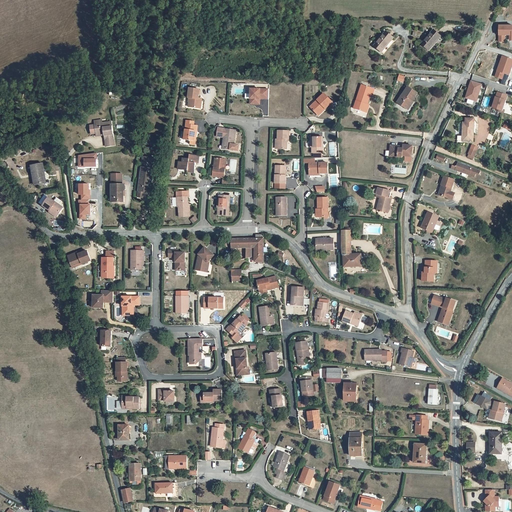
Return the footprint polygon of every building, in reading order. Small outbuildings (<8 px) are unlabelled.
[(510,36),(510,42),(511,41),(511,26),(499,27),(499,43),(505,43),(505,37),(510,36)] [(437,30),(424,43),(431,49),(443,36),(437,30)] [(387,32),(376,46),(384,52),(395,38),(387,32)] [(423,46),(429,51),(431,49),(424,43),(423,46)] [(511,70),(511,60),(503,57),(497,78),(508,82),(511,70)] [(483,85),(473,82),(467,100),(478,103),(483,85)] [(199,105),(200,96),(199,95),(199,86),(188,85),(188,95),(190,95),(190,104),(199,105)] [(373,97),(375,90),(365,87),(362,86),(360,93),(357,102),(360,103),(357,111),(365,114),(368,105),(371,96),(373,97)] [(271,89),(253,88),(252,104),(262,104),(262,98),(271,99),(271,89)] [(398,105),(407,110),(412,102),(413,103),(419,95),(408,88),(398,105)] [(509,96),(499,93),(495,108),(505,111),(509,96)] [(311,105),(317,113),(325,107),(328,107),(333,103),(325,94),(311,105)] [(474,135),(475,126),(475,121),(468,120),(467,122),(463,122),(462,141),(473,143),(474,135)] [(92,136),(97,135),(104,134),(104,138),(106,148),(115,146),(112,123),(104,125),(96,126),(91,127),(92,136)] [(190,138),(190,142),(194,143),(196,138),(195,138),(196,128),(198,129),(199,124),(195,123),(187,123),(185,138),(190,138)] [(238,130),(226,128),(225,136),(224,139),(226,140),(224,147),(239,149),(240,143),(236,143),(238,130)] [(279,138),(279,147),(288,147),(288,139),(290,139),(291,130),(280,130),(279,138)] [(324,151),(323,135),(313,135),(313,145),(313,151),(324,151)] [(482,148),(476,146),(472,155),(478,157),(482,148)] [(406,150),(394,149),(393,154),(396,157),(401,158),(400,160),(404,160),(405,158),(414,159),(415,149),(406,148),(406,150)] [(96,166),(95,159),(96,159),(96,153),(79,156),(79,167),(96,166)] [(183,167),(183,170),(188,171),(188,169),(196,170),(197,164),(199,164),(199,156),(190,155),(190,158),(184,158),(183,162),(179,162),(179,167),(183,167)] [(214,175),(226,176),(227,168),(225,167),(227,158),(216,157),(214,175)] [(148,165),(152,165),(153,159),(145,158),(144,167),(147,167),(148,165)] [(309,171),(319,172),(328,172),(328,162),(309,161),(309,171)] [(483,175),(484,171),(461,162),(460,166),(456,165),(454,169),(478,177),(479,174),(483,175)] [(43,172),(46,171),(45,164),(31,166),(35,186),(46,184),(43,172)] [(287,173),(285,173),(285,164),(276,164),(275,182),(286,182),(287,173)] [(153,183),(155,170),(152,170),(144,169),(141,192),(140,198),(145,199),(146,193),(150,193),(151,183),(153,183)] [(114,189),(114,202),(126,203),(126,191),(127,191),(128,185),(125,185),(125,181),(125,174),(114,174),(114,181),(114,185),(115,185),(115,189),(114,189)] [(445,187),(441,195),(449,199),(453,201),(456,195),(451,193),(456,182),(446,177),(442,186),(443,186),(445,187)] [(90,190),(89,190),(89,184),(79,184),(79,194),(81,194),(81,199),(90,199),(90,190)] [(188,205),(188,200),(188,196),(191,195),(191,192),(178,191),(178,206),(180,206),(180,216),(190,216),(190,206),(188,205)] [(379,200),(379,201),(378,201),(377,208),(378,208),(377,213),(387,215),(391,201),(390,201),(387,200),(389,194),(378,191),(377,193),(373,192),(372,196),(377,197),(380,198),(379,199),(379,200)] [(318,215),(329,215),(328,211),(328,205),(328,195),(317,195),(317,202),(320,202),(320,206),(318,206),(318,215)] [(220,197),(219,216),(229,217),(231,198),(220,197)] [(286,207),(288,207),(288,197),(277,197),(277,214),(286,215),(286,207)] [(66,210),(50,200),(44,207),(61,219),(66,210)] [(89,204),(88,204),(88,200),(78,200),(79,206),(80,206),(80,219),(86,218),(85,214),(90,214),(89,204)] [(438,217),(428,213),(421,228),(431,233),(438,217)] [(351,227),(342,227),(342,228),(343,252),(343,258),(345,258),(345,268),(361,267),(361,255),(352,255),(351,227)] [(325,244),(325,247),(333,246),(333,235),(316,236),(316,245),(325,244)] [(265,259),(264,236),(256,236),(255,240),(232,240),(232,255),(234,254),(235,250),(247,250),(255,250),(256,260),(265,259)] [(205,269),(207,269),(207,263),(214,255),(206,248),(199,256),(196,272),(204,273),(205,269)] [(247,250),(247,260),(256,260),(255,250),(247,250)] [(87,252),(80,255),(76,256),(75,254),(67,257),(71,267),(81,264),(81,265),(91,262),(87,252)] [(181,273),(181,271),(185,271),(184,255),(177,255),(177,252),(168,252),(168,259),(178,259),(178,273),(181,273)] [(132,271),(142,271),(141,266),(141,258),(143,258),(143,253),(132,253),(132,271)] [(114,274),(113,259),(106,260),(102,260),(102,275),(102,280),(114,280),(114,274)] [(424,282),(436,281),(436,273),(436,267),(439,267),(438,261),(427,262),(427,269),(428,274),(426,274),(424,274),(424,282)] [(232,281),(242,281),(242,275),(242,270),(232,270),(232,281)] [(279,287),(276,277),(257,283),(260,292),(279,287)] [(302,289),(292,288),(290,306),(301,307),(302,289)] [(114,301),(114,292),(102,292),(102,297),(93,297),(93,309),(104,309),(104,302),(114,301)] [(440,318),(449,322),(451,316),(450,315),(452,310),(453,311),(457,302),(447,298),(447,300),(435,295),(432,303),(444,307),(444,308),(445,309),(443,310),(440,318)] [(177,297),(177,315),(188,314),(188,303),(189,303),(189,297),(177,297)] [(223,297),(204,297),(204,308),(223,308),(223,297)] [(123,298),(123,317),(133,317),(132,307),(140,307),(140,298),(123,298)] [(318,310),(315,310),(313,317),(318,318),(317,322),(327,324),(328,318),(325,317),(326,312),(328,311),(330,304),(320,302),(318,310)] [(248,307),(244,303),(239,308),(244,311),(248,307)] [(267,308),(260,308),(263,329),(272,328),(270,317),(268,318),(267,308)] [(350,311),(350,313),(341,311),(340,320),(357,323),(358,312),(350,311)] [(232,329),(230,328),(227,332),(235,339),(237,337),(242,342),(247,336),(243,333),(249,327),(241,319),(232,329)] [(111,332),(102,332),(101,347),(111,348),(111,332)] [(188,358),(188,364),(197,364),(200,362),(200,358),(197,358),(197,356),(200,356),(207,356),(207,349),(201,349),(201,341),(187,341),(187,358),(188,358)] [(308,343),(296,344),(299,365),(305,364),(304,360),(308,359),(307,351),(309,351),(308,343)] [(400,366),(411,367),(412,350),(400,349),(399,354),(401,355),(400,366)] [(378,352),(378,350),(362,351),(362,361),(379,360),(379,363),(385,362),(384,352),(378,352)] [(246,352),(235,354),(236,362),(237,361),(238,366),(238,371),(240,371),(241,377),(249,376),(248,370),(246,352)] [(277,369),(274,352),(266,354),(268,370),(277,369)] [(126,364),(116,364),(116,373),(117,373),(117,383),(123,383),(123,380),(126,380),(126,364)] [(313,377),(322,376),(321,369),(319,369),(319,374),(313,374),(313,377)] [(327,372),(327,382),(341,381),(341,372),(327,372)] [(309,377),(300,379),(302,395),(311,394),(309,377)] [(497,389),(508,395),(511,389),(511,387),(511,383),(502,378),(497,389)] [(357,386),(345,387),(344,404),(357,404),(357,386)] [(435,388),(427,388),(425,406),(436,407),(437,398),(434,398),(435,388)] [(274,396),(275,405),(275,409),(285,407),(283,396),(282,396),(280,389),(270,390),(271,397),(274,396)] [(165,394),(165,392),(158,392),(158,402),(164,402),(164,404),(173,403),(173,394),(165,394)] [(201,395),(200,405),(213,405),(213,403),(221,403),(221,392),(213,392),(213,395),(201,395)] [(485,395),(479,392),(476,398),(483,402),(485,395)] [(139,400),(122,400),(122,410),(139,411),(139,400)] [(504,405),(493,404),(491,420),(501,422),(504,405)] [(319,412),(308,413),(310,431),(322,430),(319,412)] [(413,436),(428,437),(428,431),(425,431),(425,422),(425,419),(415,418),(415,423),(413,423),(413,436)] [(211,449),(223,450),(223,441),(224,428),(215,427),(214,433),(212,433),(211,449)] [(128,442),(128,428),(119,428),(119,441),(128,442)] [(250,431),(239,450),(249,455),(256,443),(254,442),(257,435),(250,431)] [(490,434),(491,455),(502,455),(502,462),(508,462),(508,449),(506,449),(502,449),(502,443),(502,434),(490,434)] [(362,443),(351,442),(351,459),(360,459),(361,453),(362,453),(362,443)] [(425,446),(414,445),(413,464),(424,465),(425,446)] [(276,470),(281,472),(285,474),(290,460),(281,456),(276,470)] [(169,472),(188,471),(188,459),(169,460),(169,472)] [(137,486),(141,485),(141,481),(144,480),(141,465),(131,466),(134,482),(136,482),(137,486)] [(316,475),(305,471),(300,485),(310,489),(316,475)] [(178,492),(173,493),(172,487),(157,487),(157,497),(168,497),(168,502),(178,502),(178,492)] [(343,492),(331,487),(325,504),(336,509),(343,492)] [(495,495),(495,490),(487,490),(487,511),(495,511),(496,502),(499,502),(499,495),(495,495)] [(131,492),(122,493),(125,505),(134,504),(131,492)] [(375,504),(375,503),(361,500),(359,511),(364,511),(381,511),(382,505),(375,504)]
